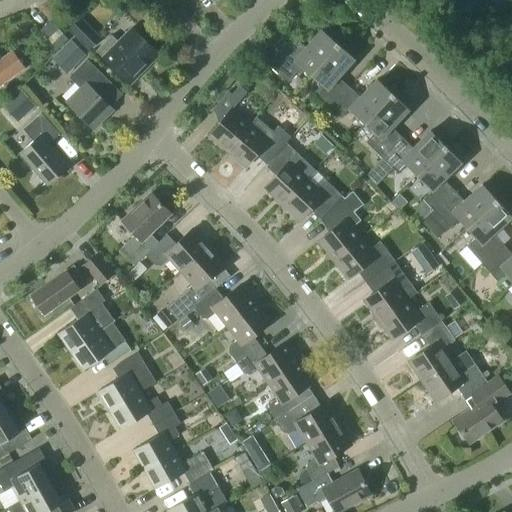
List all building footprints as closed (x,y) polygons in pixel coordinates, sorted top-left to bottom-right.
[(68,29),(89,50),(101,38),(80,17),(68,29)] [(137,71),(139,74),(159,54),(132,27),(118,41),(111,35),(95,50),(126,81),(137,71)] [(310,75),(341,40),(331,31),(328,35),(321,29),(305,47),(292,36),(268,63),(288,81),(301,66),(310,75)] [(68,73),(86,54),(70,39),(52,58),(68,73)] [(351,49),(341,40),(310,75),(321,84),(313,93),(329,108),(349,87),(338,77),(354,58),(348,52),(351,49)] [(0,83),(23,67),(13,52),(0,60),(0,83)] [(110,107),(122,94),(87,59),(69,77),(80,87),(66,102),(93,129),(113,109),(110,107)] [(348,109),(364,124),(396,90),(386,81),(383,85),(376,79),(359,96),(349,87),(329,108),(340,118),(348,109)] [(250,124),(232,108),(250,86),(243,80),(232,93),(228,90),(221,99),(212,109),(223,118),(208,135),(226,151),(250,124)] [(2,105),(18,122),(36,106),(20,88),(2,105)] [(405,99),(396,90),(364,124),(374,133),(365,142),(382,157),(402,137),(392,127),(409,109),(402,103),(405,99)] [(48,143),(59,134),(41,113),(22,129),(33,141),(19,153),(43,182),(39,185),(40,186),(67,164),(48,143)] [(226,151),(245,167),(268,139),(250,124),(226,151)] [(289,134),(279,126),(274,132),(283,141),(289,134)] [(406,165),(416,175),(449,143),(440,133),(436,137),(430,130),(412,147),(402,137),(382,157),(392,168),(397,173),(406,165)] [(281,204),(306,178),(297,169),(301,164),(299,154),(287,143),(265,166),(275,176),(264,187),(281,204)] [(458,152),(449,143),(416,175),(431,190),(422,199),(432,209),(453,190),(444,179),(461,162),(455,155),(458,152)] [(320,219),(321,218),(342,195),(326,179),(317,188),(306,178),(281,204),(299,220),(310,209),(320,219)] [(458,219),(466,228),(500,197),(491,187),(488,190),(482,184),(463,200),(453,190),(432,209),(442,220),(449,227),(458,219)] [(317,241),(333,259),(360,237),(353,227),(361,220),(354,212),(363,204),(353,191),(344,198),(342,195),(321,218),(331,230),(317,241)] [(133,265),(145,254),(158,242),(149,232),(170,213),(151,193),(122,221),(135,234),(119,250),(133,265)] [(509,207),(500,197),(466,228),(475,238),(466,246),(481,263),(503,244),(493,233),(511,217),(505,210),(509,207)] [(168,258),(180,271),(208,246),(192,228),(175,244),(166,234),(158,242),(145,254),(155,265),(161,265),(168,258)] [(370,249),(360,237),(333,259),(348,278),(358,269),(367,279),(394,260),(385,247),(379,241),(370,249)] [(429,252),(422,242),(409,252),(417,262),(429,252)] [(506,273),(511,280),(511,254),(503,244),(481,263),(491,274),(497,281),(506,273)] [(177,320),(192,308),(215,288),(207,279),(224,264),(208,246),(180,271),(192,284),(167,307),(177,320)] [(98,253),(83,264),(100,285),(114,274),(98,253)] [(416,292),(408,280),(394,261),(367,280),(375,291),(363,300),(377,319),(406,299),(416,292)] [(44,314),(79,289),(72,279),(79,273),(73,265),(66,270),(65,270),(30,295),(44,314)] [(223,298),(215,288),(192,308),(201,318),(207,319),(214,313),(225,326),(256,302),(241,284),(223,298)] [(99,331),(112,322),(113,320),(101,303),(104,300),(96,289),(73,305),(81,316),(58,333),(70,351),(99,331)] [(413,323),(421,335),(441,321),(428,302),(415,311),(406,299),(377,319),(391,339),(413,323)] [(229,352),(236,362),(260,345),(253,335),(270,321),(256,302),(225,326),(236,340),(229,346),(229,352)] [(163,330),(172,323),(161,310),(153,317),(163,330)] [(408,361),(421,381),(451,360),(442,348),(454,340),(453,338),(462,332),(454,320),(445,326),(441,321),(421,335),(429,346),(408,361)] [(83,370),(108,352),(114,360),(130,348),(112,322),(99,331),(70,351),(83,370)] [(258,369),(267,383),(299,362),(285,342),(266,355),(260,345),(236,362),(243,373),(250,374),(258,369)] [(139,391),(155,381),(137,352),(116,365),(122,376),(97,390),(109,410),(139,391)] [(464,398),(470,394),(470,393),(487,382),(474,363),(459,373),(451,360),(421,381),(435,400),(456,386),(464,398)] [(268,409),(275,421),(312,396),(306,386),(312,382),(299,362),(267,383),(277,398),(269,403),(268,409)] [(203,384),(212,377),(205,367),(196,373),(203,384)] [(487,382),(470,393),(470,394),(477,404),(453,420),(468,442),(502,420),(491,405),(510,392),(498,375),(487,382)] [(203,388),(210,399),(224,389),(216,378),(203,388)] [(146,413),(152,424),(174,411),(167,399),(160,403),(156,396),(146,402),(139,391),(109,410),(121,429),(146,413)] [(319,407),(312,396),(275,421),(282,431),(289,433),(297,428),(306,443),(339,423),(326,403),(319,407)] [(224,414),(232,425),(243,418),(235,407),(224,414)] [(181,423),(174,411),(152,424),(159,435),(133,449),(144,469),(174,452),(168,440),(179,434),(175,427),(181,423)] [(18,431),(7,412),(0,416),(0,457),(31,439),(24,428),(18,431)] [(305,469),(312,480),(326,472),(327,472),(338,466),(332,455),(351,444),(339,423),(306,443),(315,458),(307,463),(305,469)] [(144,469),(155,488),(183,472),(189,483),(209,471),(212,469),(202,451),(181,463),(174,452),(144,469)] [(18,500),(50,483),(39,463),(38,463),(31,452),(0,468),(0,482),(4,491),(11,487),(18,500)] [(332,483),(327,472),(326,472),(312,480),(297,488),(307,507),(326,496),(334,511),(335,511),(370,493),(357,469),(332,483)] [(209,471),(189,483),(187,484),(193,494),(166,509),(168,511),(207,511),(215,508),(226,501),(209,471)] [(10,511),(69,511),(73,510),(67,499),(61,502),(50,483),(18,500),(8,506),(10,511)] [(281,502),(286,511),(301,511),(302,511),(293,495),(281,502)]
